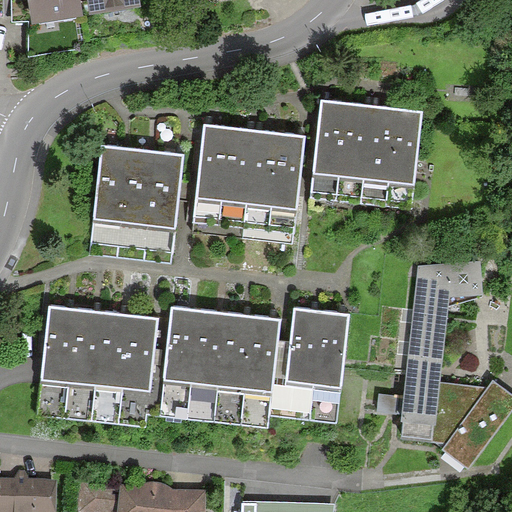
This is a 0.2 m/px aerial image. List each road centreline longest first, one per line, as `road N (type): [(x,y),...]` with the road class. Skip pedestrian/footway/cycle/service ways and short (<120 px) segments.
road 1 (tertiary): [(24,130),(64,90),(113,71),(261,47),(333,0)]
road 2 (residential): [(0,439),(313,475)]
